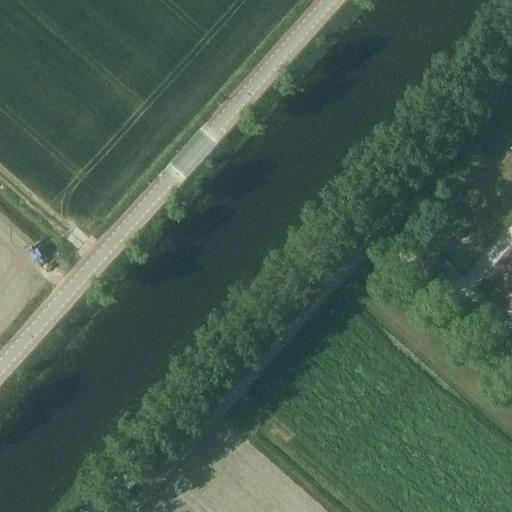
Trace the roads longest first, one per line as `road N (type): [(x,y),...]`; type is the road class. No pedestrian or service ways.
road 1 (secondary): [(94,511),(511,42)]
road 2 (tertiary): [(330,0),(0,367)]
